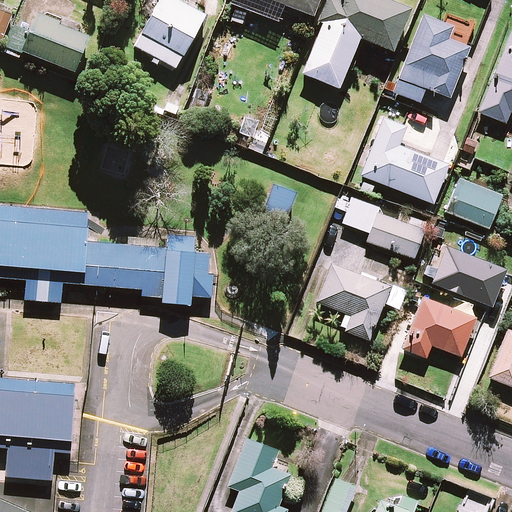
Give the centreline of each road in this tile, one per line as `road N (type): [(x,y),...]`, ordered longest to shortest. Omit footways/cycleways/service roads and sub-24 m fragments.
road 1 (residential): [(275,372),(177,419),(153,420),(111,403),(114,347),(142,330),(208,331),(267,360)]
road 2 (residential): [(275,372),(511,462)]
